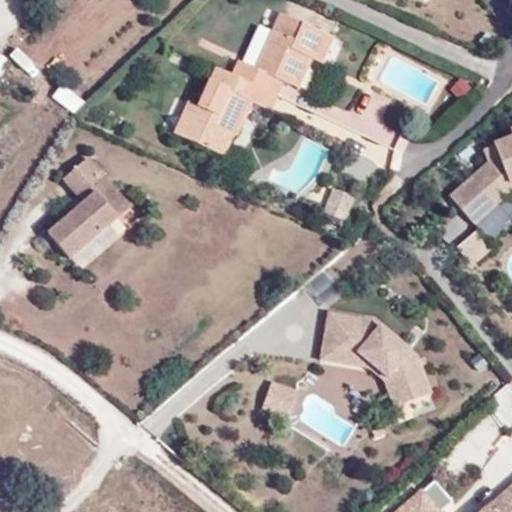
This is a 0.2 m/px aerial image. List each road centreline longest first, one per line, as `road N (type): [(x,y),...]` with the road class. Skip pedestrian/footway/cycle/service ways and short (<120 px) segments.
road 1 (residential): [(511,364),(395,225),(389,207),(423,161),(493,102),(510,73)]
road 2 (residential): [(510,73),(341,0)]
road 3 (residential): [(0,335),(122,422)]
road 4 (residential): [(122,422),(219,511)]
